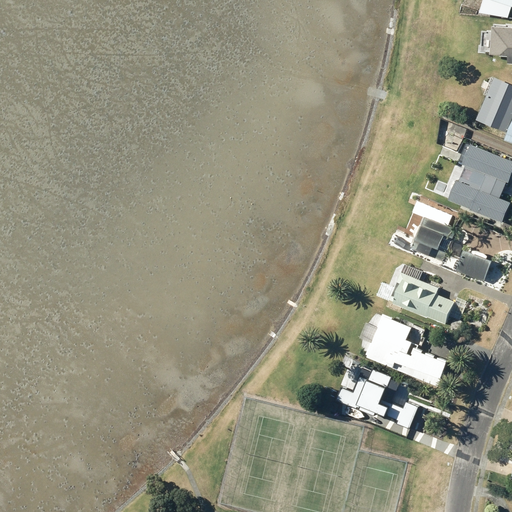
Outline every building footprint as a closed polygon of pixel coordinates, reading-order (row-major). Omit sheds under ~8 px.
[(511,26),(506,26),(489,24),(486,52),(505,53),(504,61),(511,61),(511,26)] [(511,82),(493,75),(475,117),(506,130),(503,138),(511,141),(511,82)] [(444,193),(462,201),(460,205),(473,211),(474,207),(495,215),(505,191),(479,180),(486,163),(461,152),(444,193)] [(487,179),(509,189),(511,183),(511,158),(499,153),(487,179)] [(424,214),(411,246),(442,259),(455,227),(424,214)] [(456,268),(483,280),(492,259),(464,247),(456,268)] [(400,270),(388,298),(393,300),(392,302),(426,316),(426,315),(444,322),(453,300),(436,292),(438,287),(400,270)] [(405,353),(416,327),(383,314),(367,352),(393,362),(392,366),(424,379),(432,360),(414,352),(412,355),(405,353)] [(359,400),(402,420),(411,401),(392,392),(384,380),(392,375),(384,363),(377,368),(359,365),(347,374),(345,393),(359,395),(359,400)]
